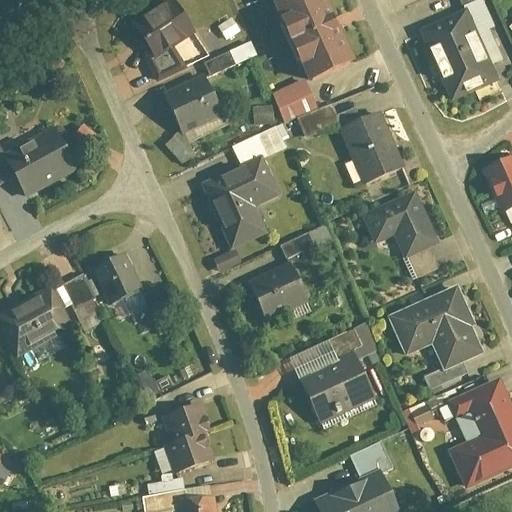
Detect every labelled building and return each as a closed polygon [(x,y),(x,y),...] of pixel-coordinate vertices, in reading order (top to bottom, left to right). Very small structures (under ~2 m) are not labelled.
[(176,0),(170,0),(131,27),(160,83),(214,57),(200,33),(176,0)] [(309,92),(360,70),(329,0),(288,0),(273,7),(309,92)] [(402,21),(438,106),(488,85),(452,1),(402,21)] [(187,136),(228,117),(208,75),(167,94),(187,136)] [(301,120),(308,138),(345,123),(370,187),(413,170),(386,105),(365,114),(362,107),(340,116),(336,106),(301,120)] [(72,137),(87,153),(98,143),(82,127),(72,137)] [(81,170),(57,128),(5,158),(29,200),(81,170)] [(270,236),(258,209),(287,197),(270,155),(204,182),(233,251),(270,236)] [(511,160),(484,171),(505,227),(511,224),(511,160)] [(400,239),(418,281),(441,271),(431,247),(440,244),(436,234),(442,231),(420,178),(357,205),(376,250),(400,239)] [(325,232),(277,245),(281,259),(329,246),(325,232)] [(147,290),(129,254),(94,271),(112,307),(147,290)] [(248,279),(268,324),(312,305),(292,259),(248,279)] [(389,318),(406,354),(409,361),(436,349),(447,373),(485,355),(474,331),(480,328),(460,285),(389,318)] [(78,329),(55,286),(0,315),(0,322),(20,360),(78,329)] [(320,429),(381,404),(362,358),(381,350),(369,323),(329,340),(338,361),(298,377),(320,429)] [(442,428),(459,420),(474,414),(487,442),(453,457),(467,490),(511,469),(511,390),(506,378),(434,410),(442,428)] [(207,404),(164,418),(173,445),(167,447),(177,475),(218,462),(210,436),(217,434),(207,404)] [(404,511),(390,476),(399,472),(388,442),(348,458),(356,479),(309,497),(314,511),(404,511)] [(0,489),(1,489),(8,473),(0,469),(0,489)] [(221,511),(219,497),(179,503),(180,511),(221,511)]
